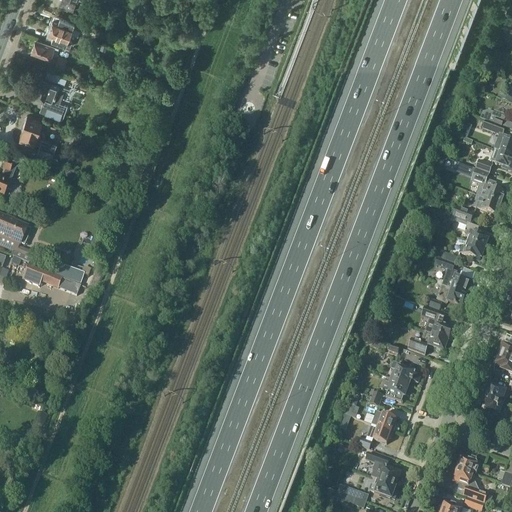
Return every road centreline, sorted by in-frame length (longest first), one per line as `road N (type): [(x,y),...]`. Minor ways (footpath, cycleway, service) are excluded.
road 1 (motorway): [(256,511),(452,0)]
road 2 (motorway): [(396,0),(200,511)]
road 3 (track): [(24,511),(216,0)]
road 4 (residential): [(444,428),(511,252)]
